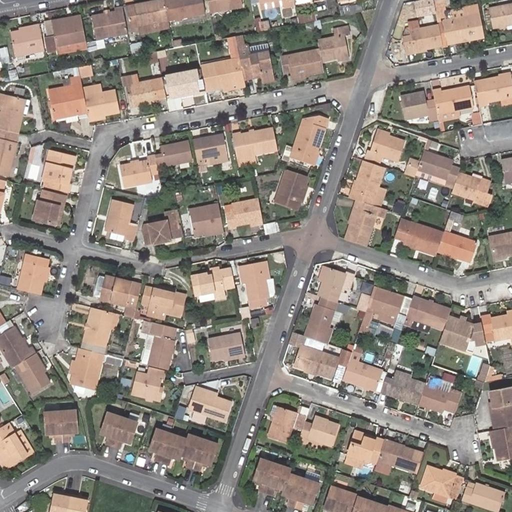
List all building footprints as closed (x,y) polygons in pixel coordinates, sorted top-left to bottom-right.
[(200,0),(183,0),(164,4),(164,6),(167,24),(168,26),(204,18),(200,0)] [(238,0),(205,0),(209,18),(241,11),(238,0)] [(292,0),(293,1),(295,9),(310,7),(308,0),(309,0),(292,0)] [(431,5),(414,8),(416,22),(434,19),(431,5)] [(129,36),(137,35),(137,30),(167,24),(164,6),(148,9),(148,7),(133,10),(125,11),(129,36)] [(443,8),(434,10),(436,22),(445,20),(443,8)] [(511,8),(488,13),(492,32),(511,27),(511,8)] [(127,38),(122,11),(114,13),(115,16),(92,22),(96,43),(127,38)] [(339,20),(354,17),(359,16),(358,12),(346,14),(345,11),(337,13),(339,20)] [(446,48),(483,42),(479,17),(441,25),(446,48)] [(85,45),(80,20),(72,21),(73,27),(68,28),(67,23),(44,27),(47,42),(45,43),(47,53),(56,51),(68,49),(85,45)] [(138,39),(169,32),(168,26),(167,24),(137,30),(137,35),(138,39)] [(44,55),(39,29),(31,31),(32,34),(19,37),(11,38),(16,62),(44,55)] [(405,57),(441,49),(438,29),(409,36),(410,40),(402,43),(405,57)] [(332,42),(315,45),(316,54),(319,66),(346,60),(341,40),(346,38),(345,31),(330,34),(332,42)] [(241,41),(233,43),(235,50),(236,55),(244,53),(241,41)] [(255,54),(272,49),(271,43),(254,47),(255,54)] [(70,59),(87,55),(85,45),(68,49),(70,59)] [(131,62),(141,60),(140,53),(134,54),(133,49),(129,49),(131,62)] [(288,82),(321,76),(319,66),(316,54),(277,62),(280,76),(287,75),(288,82)] [(165,62),(164,55),(155,57),(157,64),(165,62)] [(247,68),(239,70),(242,86),(252,84),(251,80),(257,79),(258,83),(270,81),(271,81),(266,58),(246,62),(247,68)] [(237,94),(243,92),(242,86),(239,70),(237,63),(231,64),(198,71),(198,75),(203,97),(222,93),(236,90),(237,94)] [(90,70),(75,73),(77,82),(77,83),(92,80),(90,70)] [(171,104),(203,97),(198,75),(167,82),(161,83),(161,85),(165,105),(171,104)] [(155,111),(166,108),(165,105),(161,85),(138,90),(136,79),(119,82),(121,93),(124,93),(128,112),(155,107),(155,111)] [(481,86),(473,87),(478,110),(486,109),(486,106),(511,100),(511,89),(510,79),(481,86)] [(77,83),(77,82),(62,85),(64,93),(79,90),(77,83)] [(75,119),(84,117),(81,102),(79,93),(79,90),(64,93),(46,96),(51,123),(61,122),(62,121),(61,119),(73,117),(73,119),(75,119)] [(81,102),(100,98),(98,90),(79,93),(81,102)] [(439,94),(432,95),(434,107),(436,116),(437,121),(438,127),(456,124),(454,116),(472,112),(467,91),(440,96),(439,94)] [(84,117),(85,122),(116,116),(113,96),(100,98),(81,102),(84,117)] [(422,97),(400,102),(405,125),(427,120),(428,123),(437,121),(436,116),(434,107),(425,110),(424,107),(422,97)] [(0,124),(0,134),(17,139),(21,121),(20,121),(24,105),(0,98),(0,114),(2,115),(0,124)] [(511,100),(500,104),(501,108),(511,106),(511,100)] [(470,120),(472,132),(481,130),(479,118),(470,120)] [(76,125),(75,119),(73,119),(62,121),(61,122),(62,128),(76,125)] [(292,153),(289,162),(310,169),(325,124),(316,120),(302,123),(292,153)] [(15,148),(17,139),(0,134),(0,179),(7,181),(11,164),(13,164),(16,149),(15,148)] [(272,134),(231,142),(235,163),(237,162),(239,171),(256,168),(254,159),(276,154),(272,134)] [(404,147),(377,137),(370,155),(367,155),(365,163),(379,168),(382,161),(397,166),(404,147)] [(202,162),(225,158),(221,140),(193,146),(198,172),(204,171),(202,162)] [(161,159),(154,160),(157,177),(165,176),(163,171),(190,166),(186,146),(159,151),(161,159)] [(278,164),(287,167),(289,162),(292,153),(283,150),(278,164)] [(50,192),(68,197),(70,189),(67,188),(69,178),(67,178),(68,172),(71,173),(74,162),(49,156),(41,190),(50,192)] [(457,178),(459,173),(451,170),(452,166),(422,156),(419,166),(416,175),(446,185),(444,190),(444,191),(452,193),(457,178)] [(227,166),(225,158),(202,162),(204,171),(227,166)] [(157,177),(154,160),(145,161),(146,165),(137,167),(138,169),(132,170),(131,168),(119,170),(123,191),(151,186),(150,178),(157,177)] [(402,176),(415,180),(416,175),(419,166),(407,162),(402,176)] [(511,162),(499,166),(503,188),(511,185),(511,162)] [(364,165),(350,204),(358,207),(371,211),(384,172),(364,165)] [(299,206),(306,182),(284,175),(277,199),(299,206)] [(416,175),(415,180),(444,190),(446,185),(416,175)] [(452,193),(450,196),(472,204),(484,209),(489,198),(484,197),(488,184),(479,181),(480,179),(470,175),(467,182),(457,178),(452,193)] [(58,211),(62,212),(64,200),(42,195),(39,207),(36,206),(32,223),(54,228),(58,211)] [(443,212),(446,202),(439,200),(436,210),(443,212)] [(152,201),(144,202),(139,222),(145,223),(152,201)] [(262,223),(257,201),(224,208),(226,216),(229,230),(251,225),(262,223)] [(123,244),(134,246),(138,229),(128,227),(133,208),(113,204),(108,222),(110,222),(107,236),(124,240),(123,244)] [(224,234),(218,207),(188,213),(193,237),(203,235),(214,233),(215,236),(224,234)] [(371,211),(358,207),(345,245),(365,252),(375,221),(384,224),(386,216),(371,211)] [(58,229),(62,212),(58,211),(54,228),(58,229)] [(169,242),(183,240),(180,226),(178,215),(164,217),(166,225),(141,230),(143,236),(145,248),(153,247),(153,249),(163,247),(163,243),(169,242)] [(265,236),(279,233),(277,224),(263,228),(265,236)] [(418,255),(435,261),(436,257),(438,250),(442,239),(411,228),(400,224),(394,243),(405,246),(420,251),(418,255)] [(490,262),(502,260),(511,257),(511,235),(485,240),(490,262)] [(442,237),(442,239),(438,250),(436,257),(469,268),(475,248),(442,237)] [(420,251),(405,246),(404,251),(418,255),(420,251)] [(26,257),(17,293),(39,298),(43,283),(45,284),(49,271),(46,270),(48,263),(26,257)] [(264,296),(268,295),(265,283),(269,282),(265,265),(239,270),(243,288),(247,287),(252,312),(267,308),(265,301),(264,296)] [(208,277),(191,280),(195,299),(198,298),(212,295),(213,304),(224,302),(223,295),(235,293),(234,285),(231,272),(221,274),(221,275),(208,278),(208,277)] [(325,284),(319,302),(323,304),(337,308),(342,291),(350,294),(354,281),(346,278),(345,280),(329,275),(325,284)] [(94,299),(101,301),(105,281),(99,280),(96,281),(93,296),(94,299)] [(137,312),(143,288),(120,283),(120,285),(116,285),(117,282),(106,280),(105,281),(101,301),(100,303),(127,309),(137,312)] [(156,286),(154,293),(173,298),(174,295),(175,291),(156,286)] [(173,298),(154,293),(147,291),(143,306),(152,308),(151,312),(167,315),(181,318),(185,298),(174,295),(173,298)] [(199,307),(213,304),(212,295),(198,298),(199,307)] [(403,305),(374,295),(368,314),(383,319),(397,323),(403,305)] [(370,302),(362,299),(356,315),(365,317),(370,302)] [(315,316),(306,342),(327,349),(333,334),(328,333),(337,308),(323,304),(319,302),(315,316)] [(449,315),(412,302),(405,323),(429,331),(442,335),(447,322),(449,315)] [(125,319),(135,321),(137,315),(137,312),(127,309),(127,310),(125,319)] [(115,316),(93,311),(85,344),(107,349),(111,333),(115,316)] [(250,320),(248,311),(239,313),(242,322),(250,320)] [(167,315),(151,312),(149,320),(165,324),(167,315)] [(118,334),(122,318),(115,316),(111,333),(118,334)] [(511,340),(511,318),(488,324),(487,319),(477,321),(479,329),(481,339),(490,338),(492,345),(511,340)] [(397,323),(383,319),(381,325),(394,330),(397,323)] [(442,335),(438,348),(465,357),(465,355),(472,357),(474,351),(483,350),(482,344),(482,342),(481,339),(479,329),(472,331),(447,322),(442,335)] [(258,323),(251,325),(252,333),(260,331),(258,323)] [(429,331),(405,323),(402,330),(427,338),(429,331)] [(179,332),(156,326),(153,338),(150,337),(142,366),(168,373),(176,345),(175,344),(179,332)] [(17,370),(36,358),(32,351),(29,353),(16,332),(0,341),(0,348),(14,372),(17,370)] [(197,344),(195,332),(187,334),(190,346),(197,344)] [(241,337),(209,343),(214,364),(245,358),(241,337)] [(107,349),(85,344),(84,352),(105,357),(107,349)] [(393,356),(396,349),(390,347),(388,354),(393,356)] [(84,352),(81,352),(79,358),(78,366),(75,378),(73,386),(83,388),(97,392),(101,375),(103,366),(103,364),(105,357),(84,352)] [(337,364),(302,353),(295,375),(330,385),(337,364)] [(383,369),(389,371),(393,356),(388,354),(383,369)] [(349,366),(352,358),(343,355),(339,369),(347,371),(349,366)] [(103,366),(123,371),(125,362),(105,357),(103,364),(103,366)] [(41,366),(36,358),(17,370),(34,397),(50,387),(44,378),(38,368),(41,366)] [(347,371),(342,385),(375,396),(382,377),(357,369),(360,361),(352,358),(349,366),(347,371)] [(38,368),(44,378),(47,376),(41,366),(38,368)] [(482,386),(487,370),(482,368),(477,385),(482,386)] [(149,379),(139,377),(134,397),(160,404),(162,393),(159,393),(162,382),(164,383),(166,375),(151,372),(149,379)] [(446,380),(456,383),(458,377),(448,373),(446,380)] [(393,379),(408,384),(410,379),(394,374),(393,379)] [(384,384),(380,397),(417,409),(423,390),(424,389),(408,384),(393,379),(391,386),(384,384)] [(423,390),(417,409),(442,418),(442,416),(453,420),(459,399),(449,396),(451,392),(426,383),(424,389),(423,390)] [(196,390),(193,397),(202,399),(203,396),(213,399),(214,396),(196,390)] [(511,429),(511,411),(508,390),(486,394),(492,426),(490,426),(492,433),(511,429)] [(231,406),(213,399),(203,396),(202,399),(193,397),(188,412),(196,415),(224,425),(231,406)] [(305,429),(307,422),(280,413),(271,441),(289,447),(294,432),(303,435),(305,429)] [(79,415),(62,416),(64,442),(72,442),(71,436),(71,432),(76,431),(80,431),(79,415)] [(64,442),(62,416),(47,417),(48,434),(51,434),(56,434),(56,437),(57,443),(64,442)] [(122,452),(132,425),(117,420),(111,441),(114,442),(114,443),(118,444),(117,447),(116,450),(122,452)] [(303,435),(301,440),(333,450),(339,431),(316,423),(313,431),(305,429),(303,435)] [(132,448),(136,450),(141,451),(148,430),(132,425),(122,452),(129,455),(131,451),(132,448)] [(8,426),(0,430),(0,458),(6,469),(27,458),(8,426)] [(511,429),(492,433),(487,434),(489,444),(491,443),(496,464),(511,459),(511,429)] [(163,467),(173,439),(158,434),(151,454),(155,456),(159,458),(158,461),(157,465),(163,467)] [(367,465),(376,468),(377,464),(383,446),(375,444),(374,446),(365,443),(366,441),(355,437),(348,460),(364,465),(367,466),(367,465)] [(183,461),(184,460),(189,444),(173,439),(163,467),(170,469),(172,465),(173,462),(177,464),(182,465),(183,461)] [(189,444),(184,460),(186,461),(191,462),(189,466),(188,471),(195,473),(204,444),(190,439),(189,444)] [(220,449),(204,444),(195,473),(202,475),(203,470),(204,467),(210,468),(213,470),(220,449)] [(415,456),(384,446),(383,446),(377,464),(391,468),(406,473),(406,476),(415,480),(422,458),(415,456)] [(361,473),(364,465),(348,460),(345,467),(361,473)] [(268,497),(278,468),(262,463),(256,484),(260,485),(265,487),(264,489),(262,495),(268,497)] [(376,468),(373,476),(387,480),(391,468),(377,464),(376,468)] [(292,473),(278,468),(268,497),(274,499),(276,494),(277,491),(282,492),(286,493),(291,478),(292,475),(292,473)] [(463,483),(428,471),(422,490),(436,495),(450,499),(456,501),(463,483)] [(291,478),(286,493),(284,498),(289,500),(293,501),(292,505),(291,509),(297,511),(306,483),(291,478)] [(320,488),(306,483),(297,511),(299,511),(303,511),(305,509),(306,505),(309,507),(314,508),(320,488)] [(473,493),(466,490),(462,503),(490,511),(498,511),(504,497),(475,487),(473,493)] [(355,511),(359,500),(359,498),(332,489),(325,511),(326,511),(355,511)] [(402,491),(400,497),(408,500),(410,493),(402,491)] [(72,498),(62,495),(58,511),(75,511),(79,496),(72,495),(72,498)] [(447,506),(450,499),(436,495),(434,502),(447,507),(447,506)] [(79,496),(75,511),(94,511),(97,503),(86,501),(87,498),(79,496)] [(371,511),(374,505),(359,500),(355,511),(371,511)]
